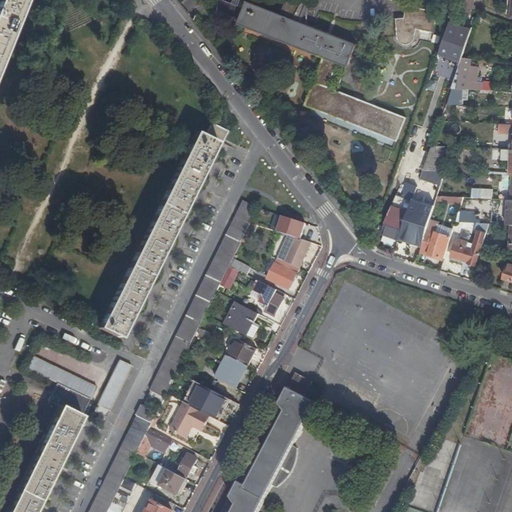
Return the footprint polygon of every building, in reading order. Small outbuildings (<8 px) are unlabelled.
[(0,78),(31,0),(2,0),(0,7),(0,78)] [(238,23),(291,44),(307,5),(309,5),(309,4),(285,1),(285,3),(287,3),(282,14),(247,0),(244,8),(224,0),(218,0),(217,10),(240,19),(238,23)] [(438,12),(407,5),(404,18),(396,19),(397,38),(398,41),(400,43),(402,44),(405,45),(408,45),(411,43),(413,41),(416,29),(434,32),(438,12)] [(454,10),(439,53),(462,60),(463,57),(473,27),(454,21),(458,11),(454,10)] [(329,86),(339,63),(348,67),(357,44),(337,36),(301,22),(291,44),(325,57),(305,104),(398,141),(407,117),(329,86)] [(470,67),(472,58),(463,57),(462,60),(452,89),(481,90),(482,83),(477,82),(479,68),(470,67)] [(494,83),(482,83),(481,90),(494,91),(494,88),(494,83)] [(496,119),(497,108),(457,105),(457,116),(496,119)] [(161,200),(98,328),(119,338),(173,246),(195,198),(208,174),(214,162),(219,153),(218,148),(226,132),(210,124),(203,136),(194,131),(187,146),(161,200)] [(432,145),(423,170),(426,170),(445,171),(445,146),(432,145)] [(511,149),(503,149),(502,159),(510,159),(509,174),(511,174),(511,149)] [(445,171),(426,170),(425,178),(443,180),(445,171)] [(482,193),(481,198),(492,199),(493,190),(482,189),(482,193)] [(382,233),(399,239),(400,236),(409,211),(412,201),(413,199),(415,192),(411,191),(408,199),(402,196),(396,195),(388,215),(384,226),(382,233)] [(438,195),(438,202),(462,204),(463,196),(438,195)] [(413,199),(412,201),(434,208),(435,205),(413,199)] [(434,208),(412,201),(409,211),(400,236),(410,240),(413,243),(413,241),(423,244),(434,208)] [(246,233),(258,209),(244,202),(202,287),(189,313),(151,390),(152,390),(165,397),(167,394),(178,372),(183,361),(190,347),(194,338),(199,330),(206,315),(217,292),(220,286),(229,267),(233,261),(241,243),(245,236),(246,233)] [(476,266),(479,256),(490,224),(481,223),(475,242),(458,236),(452,256),(469,261),(468,264),(476,266)] [(428,254),(444,259),(452,236),(435,230),(436,226),(429,224),(425,239),(421,250),(428,252),(428,254)] [(400,236),(399,239),(408,242),(412,245),(422,248),(423,246),(423,244),(413,241),(413,243),(410,240),(400,236)] [(300,269),(312,243),(296,238),(285,262),(300,269)] [(288,290),(300,269),(285,262),(278,259),(268,278),(280,284),(279,285),(288,290)] [(229,267),(239,272),(247,276),(250,269),(233,261),(229,267)] [(229,267),(220,286),(229,291),(239,272),(229,267)] [(275,317),(284,298),(275,293),(276,290),(257,281),(251,290),(263,297),(260,303),(267,307),(265,312),(275,317)] [(284,298),(286,295),(276,290),(275,293),(284,298)] [(254,323),(259,314),(237,303),(225,325),(245,335),(252,322),(254,323)] [(261,327),(254,323),(252,322),(245,335),(254,340),(261,327)] [(194,338),(203,343),(204,343),(209,335),(199,330),(194,338)] [(194,338),(190,347),(199,352),(203,343),(194,338)] [(231,357),(246,365),(249,367),(257,350),(239,341),(231,357)] [(37,356),(71,367),(75,356),(41,345),(37,356)] [(227,355),(216,378),(235,388),(246,365),(231,357),(227,355)] [(511,511),(511,361),(492,355),(438,511),(427,511),(410,507),(408,511),(511,511)] [(96,387),(32,356),(26,369),(57,383),(88,399),(90,399),(96,387)] [(129,365),(118,359),(96,405),(107,410),(129,365)] [(258,511),(272,485),(278,487),(281,485),(287,480),(291,475),(293,470),(296,463),(298,458),(298,449),(293,445),(316,403),(305,397),(312,382),(295,373),(288,388),(279,405),(285,412),(246,486),(238,482),(234,492),(231,497),(236,505),(232,511),(258,511)] [(57,383),(50,398),(59,406),(80,416),(88,399),(57,383)] [(197,383),(186,404),(191,407),(203,385),(197,383)] [(191,407),(212,417),(217,420),(228,399),(203,385),(191,407)] [(145,403),(159,410),(165,397),(152,390),(145,403)] [(59,406),(50,398),(48,401),(59,407),(59,406)] [(228,399),(217,420),(219,421),(231,400),(228,399)] [(186,404),(185,403),(169,431),(186,440),(193,428),(203,433),(212,417),(191,407),(186,404)] [(33,511),(80,417),(80,416),(59,406),(59,407),(6,511),(33,511)] [(108,511),(110,509),(125,479),(124,478),(133,460),(137,454),(148,430),(149,429),(150,429),(150,427),(157,413),(143,406),(90,511),(108,511)] [(151,431),(149,429),(148,430),(137,454),(144,457),(145,458),(150,447),(153,441),(148,438),(151,431)] [(172,442),(151,431),(148,438),(153,441),(168,449),(172,442)] [(344,439),(335,455),(362,469),(371,453),(344,439)] [(168,449),(153,441),(150,447),(165,455),(168,449)] [(178,475),(186,479),(197,459),(182,452),(180,457),(186,460),(178,475)] [(144,457),(137,454),(133,460),(140,464),(144,457)] [(159,465),(165,468),(169,459),(163,456),(159,465)] [(178,495),(186,479),(178,475),(168,470),(160,486),(178,495)] [(115,511),(122,511),(136,484),(124,478),(125,479),(110,509),(115,511)] [(155,495),(145,511),(171,511),(175,505),(155,495)]
